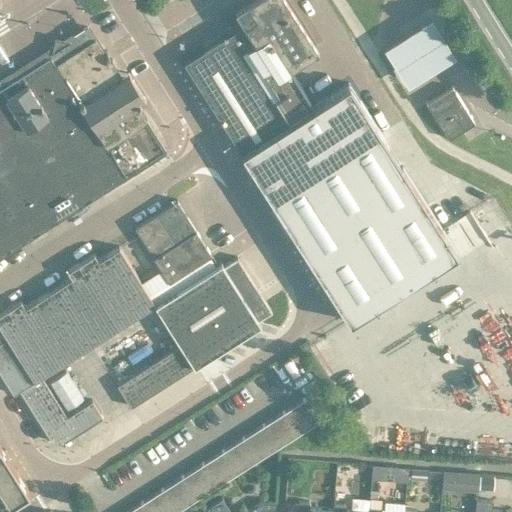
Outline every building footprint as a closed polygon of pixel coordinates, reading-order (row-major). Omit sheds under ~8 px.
[(291,234),(292,234),(359,192),(376,181),(320,94),(310,100),(283,58),(308,42),(280,0),(249,0),(246,2),(252,12),(179,58),(291,234)] [(451,52),(426,14),(380,44),(404,82),(451,52)] [(0,252),(25,236),(40,226),(123,174),(163,148),(134,101),(142,96),(125,70),(119,74),(109,58),(103,48),(102,48),(84,20),(59,36),(51,34),(49,42),(0,73),(0,252)] [(454,91),(428,108),(445,136),(471,119),(454,91)] [(392,209),(412,197),(398,175),(379,187),(392,209)] [(208,251),(174,197),(173,197),(131,224),(166,278),(208,251)] [(152,301),(115,244),(94,257),(90,250),(63,267),(67,274),(21,304),(17,297),(0,307),(0,330),(3,335),(4,335),(18,356),(25,367),(32,378),(38,374),(152,301)] [(268,307),(233,254),(220,262),(217,258),(152,301),(177,341),(191,363),(258,320),(255,316),(268,307)] [(0,367),(18,356),(4,335),(3,335),(0,337),(0,367)] [(166,348),(180,370),(191,363),(177,341),(166,348)] [(436,351),(379,386),(354,346),(318,369),(370,451),(417,422),(428,440),(474,411),(436,351)] [(155,355),(169,377),(180,370),(166,348),(155,355)] [(145,361),(159,383),(169,377),(155,355),(145,361)] [(0,376),(3,381),(25,367),(18,356),(0,367),(0,376)] [(135,368),(149,390),(159,383),(145,361),(135,368)] [(32,378),(25,367),(3,381),(10,392),(16,388),(32,378)] [(125,374),(139,396),(149,390),(135,368),(125,374)] [(63,413),(38,374),(32,378),(16,388),(45,434),(61,438),(98,414),(99,416),(100,415),(89,397),(63,413)] [(127,404),(139,396),(125,374),(113,382),(127,404)] [(311,389),(301,396),(315,419),(326,412),(311,389)] [(301,396),(290,403),(305,425),(315,419),(301,396)] [(290,403),(280,409),(295,432),(305,425),(290,403)] [(270,415),(284,438),(295,432),(280,409),(270,415)] [(260,422),(274,444),(284,438),(270,415),(260,422)] [(250,428),(264,451),(274,444),(260,422),(250,428)] [(264,451),(250,428),(240,435),(254,457),(264,451)] [(244,464),(254,457),(240,435),(230,441),(244,464)] [(234,470),(244,464),(230,441),(220,448),(234,470)] [(0,500),(25,485),(0,444),(0,500)] [(224,477),(234,470),(220,448),(210,454),(224,477)] [(210,454),(199,461),(214,483),(224,477),(210,454)] [(203,490),(214,483),(199,461),(189,467),(203,490)] [(369,462),(368,476),(380,477),(381,463),(369,462)] [(394,464),(392,478),(404,479),(406,465),(394,464)] [(406,466),(405,477),(421,478),(422,466),(406,466)] [(203,490),(189,467),(179,474),(193,496),(203,490)] [(448,484),(450,468),(440,468),(438,484),(448,484)] [(477,473),(476,486),(490,487),(490,474),(477,473)] [(193,496),(179,474),(169,480),(183,502),(193,496)] [(183,502),(169,480),(159,486),(173,509),(183,502)] [(168,511),(173,509),(159,486),(149,493),(160,511),(168,511)] [(139,499),(146,511),(160,511),(149,493),(139,499)] [(204,505),(208,511),(270,511),(271,499),(260,498),(237,511),(230,511),(219,495),(204,505)] [(366,496),(366,503),(378,504),(378,497),(366,496)] [(489,507),(490,498),(473,497),(471,511),(507,511),(508,509),(489,507)] [(329,511),(330,506),(307,504),(307,499),(295,498),(293,511),(329,511)] [(129,506),(132,511),(146,511),(139,499),(129,506)] [(364,511),(365,509),(342,507),(343,502),(330,501),(330,506),(329,511),(364,511)]
